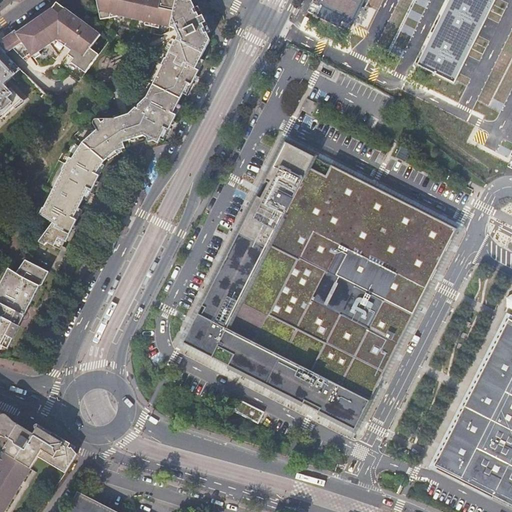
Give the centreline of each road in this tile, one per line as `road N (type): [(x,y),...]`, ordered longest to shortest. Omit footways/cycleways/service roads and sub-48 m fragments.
road 1 (tertiary): [(246,9),(178,159),(69,351),(72,388)]
road 2 (tertiary): [(120,386),(122,346),(248,77),(280,27)]
road 3 (unclassified): [(280,27),(337,52),(509,167)]
road 4 (tertiary): [(344,488),(170,436),(127,409)]
road 5 (tertiary): [(92,436),(108,453),(300,511)]
